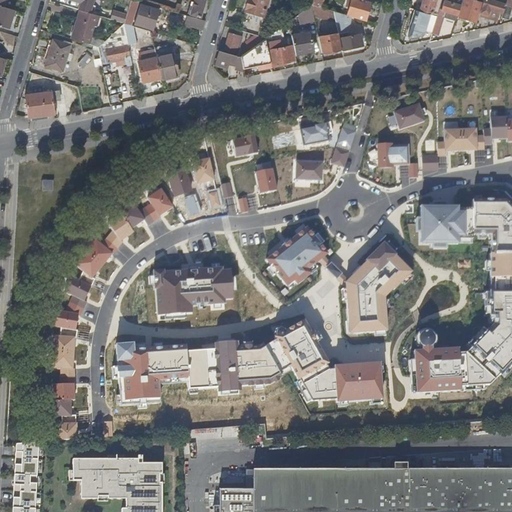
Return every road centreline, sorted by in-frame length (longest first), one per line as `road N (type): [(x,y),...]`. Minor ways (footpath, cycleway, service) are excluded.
road 1 (residential): [(335,212),(226,222),(165,239),(144,254),(113,286),(107,307),(100,420)]
road 2 (tertiary): [(0,145),(202,104)]
road 3 (tertiary): [(202,104),(385,66)]
road 4 (residential): [(38,0),(0,144)]
road 5 (residential): [(511,169),(369,205)]
road 6 (tertiary): [(385,66),(511,38)]
